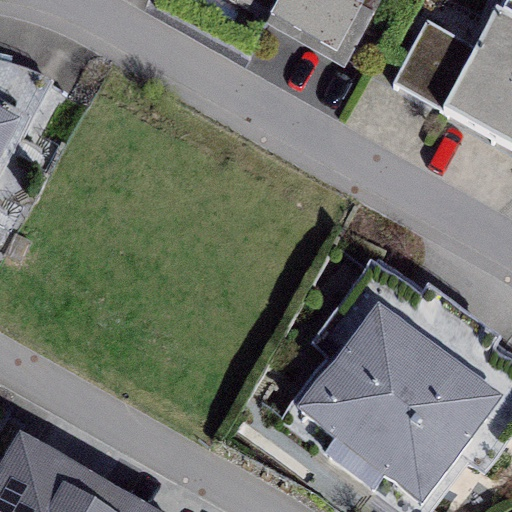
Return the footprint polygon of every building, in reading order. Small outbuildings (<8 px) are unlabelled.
[(386,0),(308,0),(369,32),(386,0)] [(511,0),(493,31),(441,3),(408,63),(459,91),(511,120),(511,0)] [(0,165),(30,108),(0,91),(0,165)] [(511,388),(511,366),(396,282),(311,399),(437,491),(511,388)] [(137,511),(26,443),(0,485),(0,511),(137,511)]
